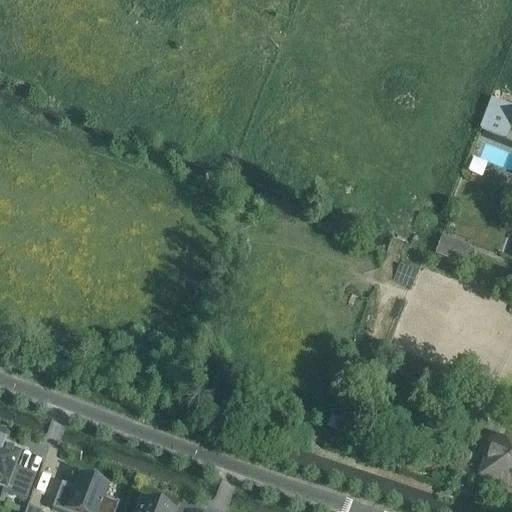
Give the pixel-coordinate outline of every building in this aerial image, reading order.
[(511,93),(491,89),(484,120),(509,126),(511,114),(511,93)] [(443,239),(436,257),(464,266),(470,249),(443,239)] [(0,488),(4,490),(3,493),(25,502),(35,476),(14,469),(20,454),(3,447),(4,445),(5,444),(3,443),(2,443),(3,440),(0,438),(0,488)] [(511,445),(491,439),(479,478),(511,488),(511,445)] [(61,484),(52,510),(55,511),(115,511),(119,504),(104,499),(108,487),(79,476),(73,491),(62,487),(63,485),(61,484)] [(174,511),(142,500),(137,511),(174,511)]
